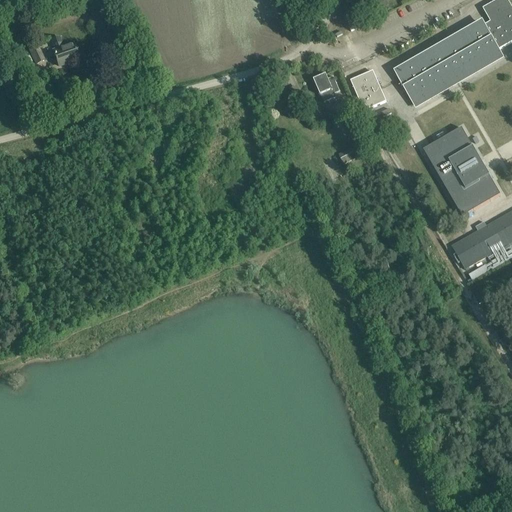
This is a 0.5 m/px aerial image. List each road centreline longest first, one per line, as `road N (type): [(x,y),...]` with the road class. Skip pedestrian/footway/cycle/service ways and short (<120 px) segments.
road 1 (unclassified): [(0,140),(272,65),(303,47),(340,0)]
road 2 (unknown): [(303,47),(370,34),(444,0)]
